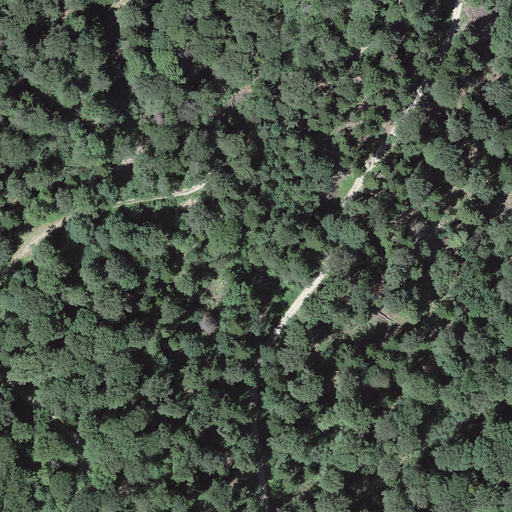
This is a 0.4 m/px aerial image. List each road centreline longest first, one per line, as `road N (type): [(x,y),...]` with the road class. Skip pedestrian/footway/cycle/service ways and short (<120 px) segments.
road 1 (track): [(458,0),(440,57),(349,196),(328,265),(262,354),(254,400),(265,511)]
road 2 (track): [(401,0),(356,55),(224,87),(213,101),(212,165),(201,185),(81,210),(35,240),(0,279)]
